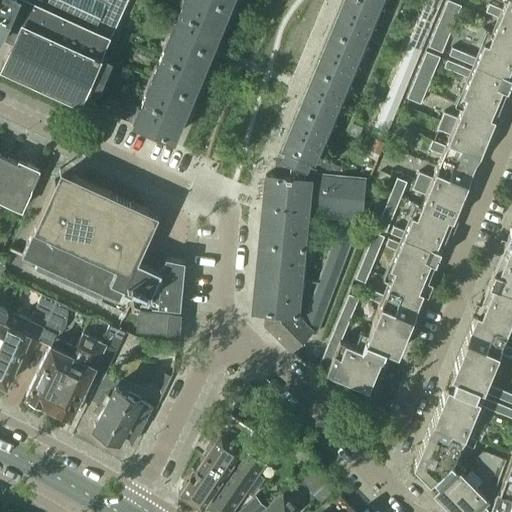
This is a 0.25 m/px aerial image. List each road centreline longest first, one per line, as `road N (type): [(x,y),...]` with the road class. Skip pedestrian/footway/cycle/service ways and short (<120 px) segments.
road 1 (residential): [(511,124),(460,251),(461,293),(379,477)]
road 2 (residential): [(222,317),(229,205),(157,182),(0,109)]
road 3 (residential): [(379,477),(222,317)]
road 4 (residential): [(134,511),(222,317)]
road 5 (tertiary): [(118,511),(0,448)]
